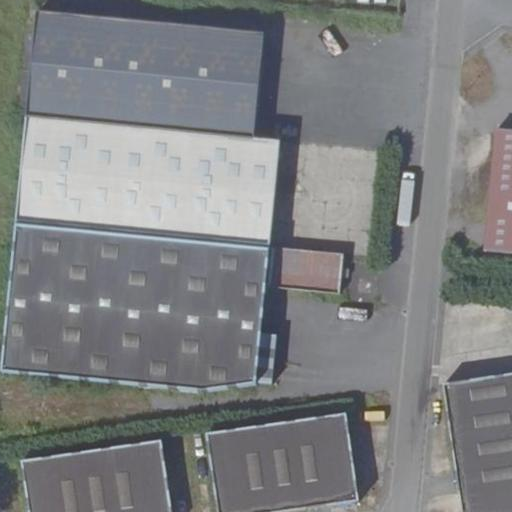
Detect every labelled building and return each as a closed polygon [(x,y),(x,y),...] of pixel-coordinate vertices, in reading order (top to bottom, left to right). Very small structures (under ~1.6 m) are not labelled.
[(253,35),(21,13),(0,242),(0,369),(195,387),(243,392),(252,291),(330,298),(333,258),(260,251),(270,143),(243,140),(253,35)] [(511,129),(494,128),(483,250),(511,252),(511,129)] [(501,511),(511,510),(511,371),(429,385),(451,511),(501,511)] [(330,414),(197,436),(208,511),(266,511),(344,499),(330,414)] [(12,466),(18,511),(157,511),(146,444),(12,466)]
